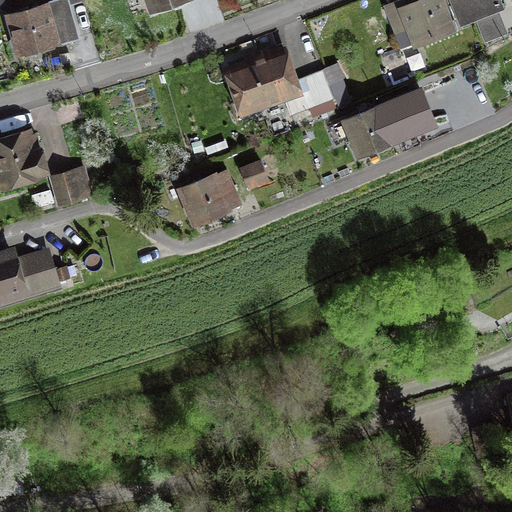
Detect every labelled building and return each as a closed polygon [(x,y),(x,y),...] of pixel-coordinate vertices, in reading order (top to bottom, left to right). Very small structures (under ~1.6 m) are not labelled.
[(77,36),(66,0),(59,0),(9,14),(20,52),(77,36)] [(181,0),(149,0),(153,10),(181,0)] [(440,0),(420,0),(402,7),(399,0),(398,0),(386,5),(393,21),(406,16),(416,42),(452,28),(440,0)] [(470,0),(446,0),(458,27),(478,18),(470,0)] [(499,0),(470,0),(478,18),(503,9),(499,0)] [(285,93),(292,112),(334,97),(323,68),(293,79),(282,51),(279,52),(276,45),(245,56),(248,64),(230,70),(244,109),(285,93)] [(419,88),(345,119),(360,154),(434,123),(419,88)] [(46,170),(35,133),(0,141),(0,169),(4,182),(46,170)] [(242,168),(249,186),(268,179),(261,161),(242,168)] [(195,222),(228,208),(239,202),(225,170),(181,187),(195,222)] [(74,173),(55,179),(62,200),(81,194),(74,173)] [(0,297),(55,281),(46,252),(14,262),(11,250),(0,253),(0,297)]
